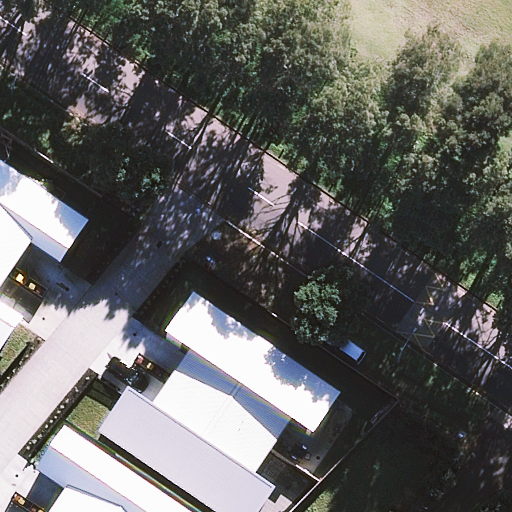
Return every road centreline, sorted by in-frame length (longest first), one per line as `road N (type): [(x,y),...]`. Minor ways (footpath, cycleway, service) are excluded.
road 1 (unclassified): [(0,15),(511,368)]
road 2 (unknown): [(0,421),(217,167)]
